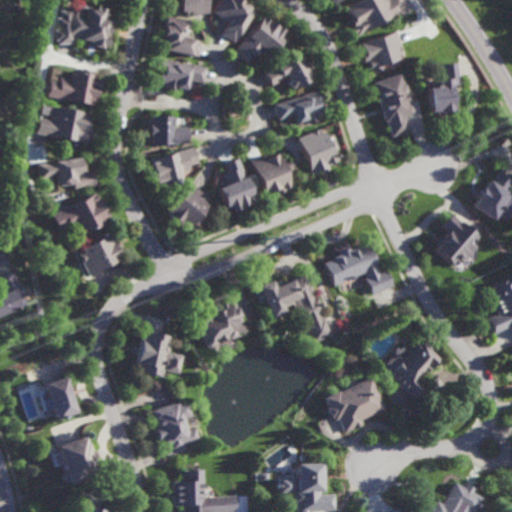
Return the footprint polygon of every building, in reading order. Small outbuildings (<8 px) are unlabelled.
[(205,0),(207,13),(192,16),(192,14),(184,16),(183,11),(179,12),(177,0),(205,0)] [(239,0),(241,1),(240,2),(248,7),(246,10),(249,12),(230,42),(218,34),(226,21),(210,11),(217,0),(239,0)] [(401,0),(405,7),(393,13),(392,15),(355,36),(354,34),(353,35),(349,27),(349,26),(349,25),(350,25),(347,19),(349,18),(343,7),(355,0),(401,0)] [(95,9),(95,7),(103,8),(103,12),(105,12),(104,17),(109,18),(107,27),(107,26),(103,49),(92,47),(90,55),(74,52),(76,39),(72,38),(72,44),(56,44),(56,40),(54,40),(54,30),(55,30),(55,26),(56,26),(56,18),(59,18),(59,11),(73,11),(74,6),(95,9)] [(275,27),(275,26),(282,31),(280,33),(283,36),(267,55),(266,54),(263,58),(256,53),(253,57),(249,54),(244,61),(232,51),(260,15),(275,27)] [(185,38),(191,39),(191,40),(199,41),(196,57),(163,50),(163,46),(159,46),(161,36),(160,36),(164,16),(188,21),(185,38)] [(399,45),(398,46),(399,51),(400,51),(401,54),(396,55),(397,59),(380,65),(380,68),(370,71),(366,60),(361,62),(359,53),(362,52),(362,51),(361,52),(359,46),(358,43),(394,31),(399,45)] [(300,62),(302,61),(307,70),(305,71),(309,78),(291,89),(290,88),(287,88),(285,83),(286,80),(282,74),(280,75),(281,76),(280,77),(280,79),(269,86),(261,72),(272,66),(273,66),(278,64),(279,61),(284,58),(287,60),(296,54),(300,62)] [(201,83),(186,80),(184,91),(175,89),(175,91),(161,88),(162,85),(157,84),(158,80),(155,80),(157,71),(155,71),(158,58),(204,67),(201,83)] [(459,84),(453,85),(454,96),(452,97),(454,111),(444,112),(444,115),(438,116),(437,112),(429,112),(426,88),(439,86),(438,79),(442,80),(439,64),(456,62),(459,84)] [(97,80),(95,90),(94,90),(90,106),(45,97),(48,80),(57,82),(58,77),(69,79),(70,71),(91,75),(90,78),(97,80)] [(407,132),(390,138),(385,122),(384,122),(371,82),(397,73),(401,84),(403,85),(405,90),(405,92),(404,93),(407,103),(408,104),(410,105),(412,110),(411,113),(402,117),(407,132)] [(320,115),(315,116),(316,119),(303,124),(303,121),(294,124),(291,115),(276,120),(271,105),(316,90),(320,103),(319,103),(321,111),(319,111),(320,115)] [(0,112),(0,104),(10,104),(10,112),(0,112)] [(82,125),(87,126),(86,134),(89,135),(88,143),(86,143),(86,144),(44,137),(44,135),(32,133),(35,119),(47,121),(48,115),(52,115),(53,107),(85,113),(82,125)] [(170,136),(171,136),(171,128),(187,127),(187,143),(173,143),(173,145),(166,146),(165,147),(159,147),(159,145),(148,145),(148,136),(146,136),(147,133),(144,133),(144,128),(146,128),(146,126),(148,126),(148,117),(170,117),(170,119),(171,120),(171,125),(170,127),(170,136)] [(319,133),(321,132),(324,138),(331,135),(337,149),(333,151),(337,161),(325,166),(327,170),(319,173),(318,171),(309,175),(294,139),(317,129),(319,133)] [(181,183),(157,189),(156,186),(154,187),(151,179),(153,178),(152,176),(150,176),(148,170),(150,169),(148,160),(192,147),(197,162),(188,165),(189,171),(178,174),(181,183)] [(288,187),(282,190),(282,192),(274,195),(272,191),(262,195),(262,196),(261,196),(248,162),(261,156),(263,159),(275,154),(288,187)] [(80,172),(90,171),(92,186),(71,189),(70,185),(54,187),(52,174),(50,175),(49,177),(48,178),(36,179),(34,164),(77,158),(78,166),(79,166),(80,172)] [(239,209),(238,208),(238,209),(230,213),(229,210),(226,211),(217,190),(225,187),(220,175),(225,173),(221,164),(235,158),(253,201),(244,205),(243,207),(239,209)] [(284,172),(281,166),(288,163),(291,169),(284,172)] [(511,179),(505,191),(510,194),(510,196),(511,200),(509,204),(504,205),(493,221),(473,208),(478,200),(477,199),(483,190),(484,191),(489,182),(491,183),(498,170),(511,179)] [(189,233),(179,225),(177,228),(171,223),(173,222),(164,215),(188,184),(200,193),(199,195),(206,201),(203,205),(206,207),(195,221),(197,223),(189,233)] [(101,214),(102,213),(105,217),(102,219),(103,222),(100,224),(82,234),(81,232),(76,235),(72,228),(68,230),(66,225),(55,231),(48,217),(91,194),(101,214)] [(477,238),(476,239),(476,240),(471,246),(475,249),(461,265),(458,262),(453,267),(452,266),(452,267),(434,251),(438,247),(438,245),(439,244),(437,242),(440,238),(442,239),(447,234),(439,227),(450,214),(477,238)] [(111,243),(113,241),(118,248),(115,250),(120,259),(87,278),(78,263),(80,262),(76,255),(81,253),(79,250),(96,240),(95,238),(105,233),(111,243)] [(377,267),(376,267),(378,273),(385,270),(392,286),(370,295),(363,279),(365,279),(362,273),(347,279),(347,280),(331,286),(321,264),(332,259),(332,258),(339,255),(337,251),(347,247),(349,251),(356,248),(356,249),(367,244),(377,267)] [(0,316),(0,277),(10,273),(24,305),(17,308),(17,309),(0,316)] [(306,284),(307,284),(311,292),(308,293),(310,299),(314,297),(321,313),(319,314),(328,336),(310,344),(303,326),(304,326),(302,321),(296,324),(289,308),(293,307),(291,301),(277,307),(281,314),(266,320),(259,304),(255,306),(249,292),(254,290),(253,288),(267,282),(270,290),(290,281),(290,280),(299,276),(299,277),(302,276),(306,284)] [(511,326),(507,328),(506,329),(494,335),(486,319),(496,314),(492,304),(491,304),(486,294),(495,290),(494,287),(509,280),(510,282),(511,281),(511,326)] [(243,331),(235,335),(235,337),(228,341),(227,341),(225,339),(222,343),(221,344),(215,344),(214,346),(213,348),(207,350),(203,349),(193,325),(199,322),(197,317),(205,314),(206,318),(218,312),(216,307),(224,303),(225,305),(231,302),(243,331)] [(163,346),(165,349),(165,354),(164,356),(161,356),(158,372),(159,373),(159,376),(158,378),(157,378),(156,379),(137,375),(138,368),(132,367),(137,339),(144,341),(145,334),(165,339),(163,346)] [(419,345),(422,341),(431,349),(428,353),(437,361),(435,363),(435,365),(432,369),(430,368),(428,371),(424,376),(422,374),(417,374),(415,377),(424,385),(413,397),(389,374),(385,379),(377,372),(392,356),(398,361),(406,352),(406,347),(411,341),(416,341),(416,342),(419,345)] [(74,408),(53,416),(50,405),(42,408),(39,397),(46,395),(42,379),(62,372),(74,408)] [(383,406),(373,411),(373,410),(359,417),(361,422),(343,430),(336,415),(333,417),(331,414),(330,415),(325,405),(326,404),(322,396),(322,394),(336,388),(337,389),(369,374),(383,406)] [(177,402),(185,399),(189,413),(182,415),(185,427),(193,425),(197,438),(183,442),(184,447),(183,447),(183,449),(172,453),(171,451),(164,453),(161,443),(163,442),(161,436),(156,437),(153,425),(157,424),(154,417),(152,417),(149,407),(176,399),(177,402)] [(84,439),(86,439),(89,447),(91,446),(94,455),(91,456),(94,464),(93,465),(95,471),(67,481),(64,480),(62,474),(64,471),(55,442),(81,432),(84,439)] [(304,459),(319,458),(321,487),(318,488),(318,492),(332,491),(333,508),(295,510),(294,506),(293,506),(293,501),(291,501),(291,489),(276,490),(275,476),(290,475),(290,477),(293,477),(292,460),(299,460),(299,453),(304,453),(304,459)] [(203,496),(234,494),(235,510),(201,511),(185,511),(183,511),(182,502),(173,503),(171,479),(181,478),(180,471),(183,471),(182,467),(201,466),(203,496)] [(461,485),(463,482),(472,487),(470,490),(479,496),(475,503),(483,508),(481,511),(426,511),(420,508),(424,500),(431,504),(434,499),(439,502),(452,480),(461,485)]
